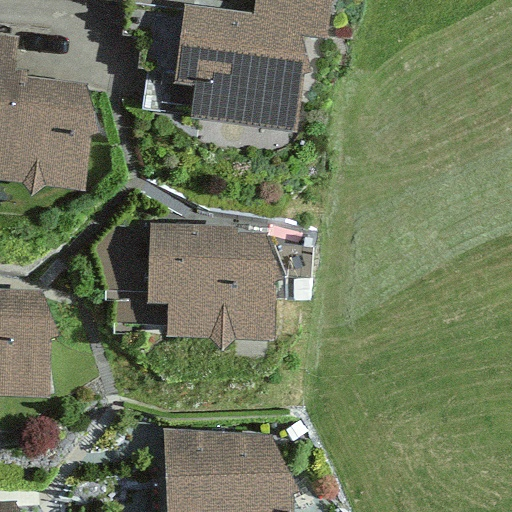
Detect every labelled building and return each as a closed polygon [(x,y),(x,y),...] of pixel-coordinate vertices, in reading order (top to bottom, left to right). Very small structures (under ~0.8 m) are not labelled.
[(185,10),(126,3),(123,32),(142,35),(138,65),(151,67),(146,107),(296,126),(303,65),(312,66),(301,30),(330,33),(333,0),(257,0),(256,11),(187,2),(185,10)] [(0,67),(16,70),(21,35),(0,32),(0,67)] [(16,70),(0,67),(0,174),(25,178),(34,191),(47,181),(86,185),(91,129),(101,126),(88,79),(16,70)] [(237,225),(151,221),(149,300),(168,301),(173,331),(211,332),(223,346),(236,333),(275,334),(275,282),(284,273),(267,233),(237,232),(237,225)] [(0,388),(48,390),(50,334),(60,330),(44,289),(0,286),(0,388)] [(275,433),(165,428),(168,511),(294,511),(292,489),(302,485),(275,433)] [(0,511),(23,511),(17,498),(0,498),(0,511)]
